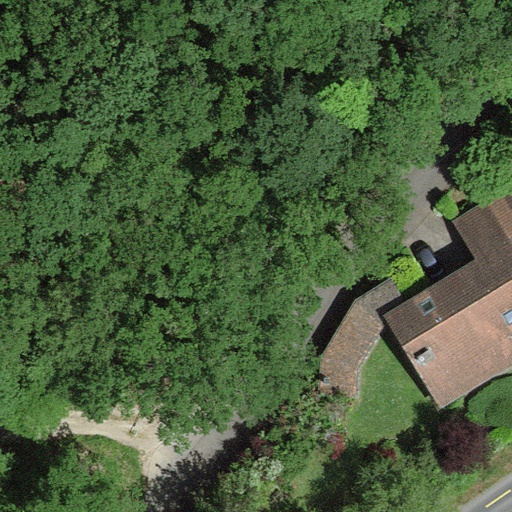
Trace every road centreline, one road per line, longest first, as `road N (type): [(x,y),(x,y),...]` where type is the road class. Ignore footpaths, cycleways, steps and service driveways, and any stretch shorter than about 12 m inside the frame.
road 1 (residential): [(511,78),(349,262),(302,337),(166,511)]
road 2 (track): [(220,447),(138,421),(0,429)]
